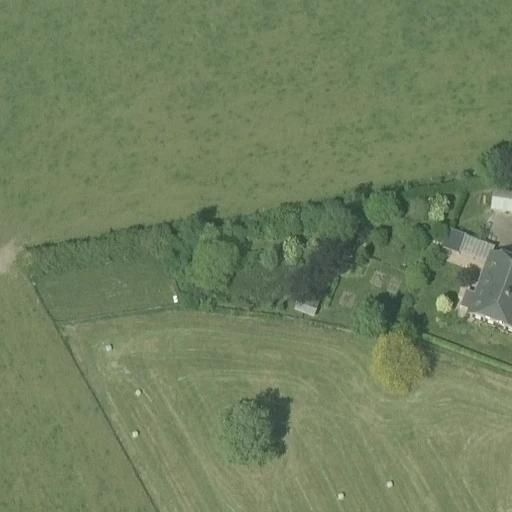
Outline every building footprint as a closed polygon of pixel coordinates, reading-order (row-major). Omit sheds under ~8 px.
[(511,218),(511,189),(493,188),(490,216),(511,218)] [(420,244),(430,236),(423,228),(413,237),(420,244)] [(493,251),(465,240),(465,239),(447,233),(441,252),(457,258),(458,256),(485,266),(488,255),(491,256),(493,251)] [(511,263),(488,255),(485,266),(473,296),(465,293),(459,310),(469,314),(468,316),(511,332),(511,263)] [(313,321),(319,305),(298,298),(293,314),(313,321)]
